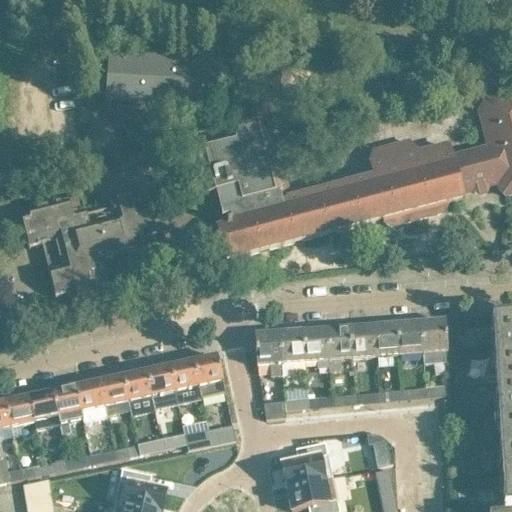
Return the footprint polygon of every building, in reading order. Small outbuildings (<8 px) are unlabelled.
[(0,45),(0,78),(59,82),(61,49),(0,45)] [(239,64),(139,57),(139,54),(94,51),(91,96),(106,97),(105,113),(119,114),(131,146),(174,131),(176,134),(205,126),(206,110),(236,112),(239,64)] [(511,96),(487,103),(479,116),(489,152),(452,161),(449,151),(446,149),(438,152),(436,155),(438,164),(421,169),(418,155),(408,145),(373,155),(370,167),(373,180),(290,202),(279,162),(271,165),(269,157),(272,156),(263,125),(222,135),(226,148),(196,156),(207,199),(215,197),(219,215),(213,216),(218,233),(215,234),(223,265),(373,226),(373,229),(385,231),(442,216),(446,210),(445,207),(462,203),(460,197),(498,187),(500,194),(506,200),(511,198),(511,96)] [(73,100),(0,127),(0,163),(85,132),(73,100)] [(100,157),(96,147),(73,158),(78,167),(100,157)] [(29,218),(21,220),(29,252),(44,248),(51,274),(58,300),(71,297),(73,305),(98,298),(95,286),(100,285),(98,276),(101,276),(97,262),(136,252),(135,249),(144,247),(142,242),(155,239),(152,224),(148,211),(140,213),(137,200),(110,207),(111,213),(86,219),(82,201),(28,215),(29,218)] [(171,206),(175,218),(178,233),(200,227),(193,200),(171,206)] [(511,383),(511,319),(492,321),(495,384),(511,383)] [(447,367),(444,325),(420,326),(422,357),(423,357),(424,368),(447,367)] [(422,357),(420,326),(396,328),(399,359),(422,357)] [(399,359),(396,328),(373,330),(375,361),(399,359)] [(375,361),(373,330),(350,331),(352,363),(375,361)] [(352,363),(350,331),(327,333),(330,372),(328,372),(329,376),(341,375),(339,364),(352,363)] [(330,372),(327,333),(303,335),(305,366),(316,365),(317,373),(328,372),(330,372)] [(303,335),(279,336),(283,380),(293,379),(292,367),(305,366),(303,335)] [(283,380),(279,336),(254,338),(257,370),(270,369),(271,381),(283,380)] [(220,377),(217,359),(193,364),(201,398),(201,402),(225,397),(220,377)] [(193,364),(170,370),(178,407),(201,402),(201,398),(193,364)] [(170,370),(146,375),(154,413),(178,408),(178,407),(170,370)] [(146,375),(123,380),(130,415),(132,421),(155,416),(146,375)] [(123,380),(99,385),(105,411),(107,420),(130,415),(123,380)] [(511,446),(511,383),(495,384),(499,448),(511,446)] [(105,411),(99,385),(75,390),(81,416),(95,413),(97,421),(106,419),(104,411),(105,411)] [(75,390),(52,395),(59,429),(62,439),(71,437),(68,427),(82,423),(81,416),(75,390)] [(426,392),(425,393),(426,403),(439,401),(439,391),(425,392),(426,392)] [(425,393),(411,394),(412,404),(426,403),(425,393)] [(59,429),(52,395),(29,400),(34,426),(36,434),(59,429)] [(392,396),(378,397),(379,407),(392,406),(392,396)] [(378,397),(365,398),(365,408),(379,407),(378,397)] [(34,426),(29,400),(5,406),(11,431),(34,426)] [(345,400),(332,401),(332,412),(346,410),(345,400)] [(332,401),(318,402),(319,413),(332,412),(332,401)] [(308,414),(307,403),(284,405),(284,406),(286,423),(309,421),(308,414)] [(0,433),(11,431),(5,406),(0,406),(0,433)] [(286,423),(284,406),(264,408),(266,424),(286,423)] [(237,445),(233,430),(209,435),(212,451),(237,445)] [(212,451),(209,435),(185,440),(189,456),(212,451)] [(372,448),(377,471),(393,468),(389,447),(377,437),(367,439),(369,448),(372,448)] [(177,452),(175,442),(161,445),(163,455),(177,452)] [(163,455),(161,445),(148,447),(149,458),(163,455)] [(511,510),(511,446),(499,448),(503,511),(511,510)] [(298,465),(281,469),(286,492),(332,482),(325,447),(296,453),(298,465)] [(140,459),(137,450),(114,454),(116,464),(140,459)] [(116,464),(114,454),(90,459),(92,469),(116,464)] [(92,469),(90,459),(67,464),(69,474),(92,469)] [(0,488),(22,483),(20,473),(7,476),(4,463),(0,463),(0,488)] [(69,474),(67,464),(44,468),(46,479),(69,474)] [(46,479),(44,468),(20,473),(22,483),(46,479)] [(122,473),(115,508),(133,511),(161,511),(166,495),(149,491),(151,479),(122,473)] [(338,511),(332,482),(286,492),(290,511),(305,511),(308,511),(338,511)] [(50,497),(48,484),(23,489),(25,501),(50,497)] [(29,511),(52,508),(50,497),(25,501),(26,511),(29,511)]
